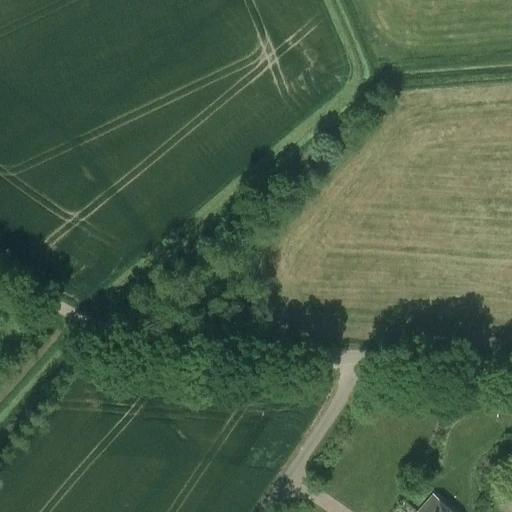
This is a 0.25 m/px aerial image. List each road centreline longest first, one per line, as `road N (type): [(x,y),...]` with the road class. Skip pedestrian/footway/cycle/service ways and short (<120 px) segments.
road 1 (unclassified): [(360,357),(109,331),(0,269)]
road 2 (unclassified): [(265,511),(360,357)]
road 3 (unclassified): [(360,357),(511,369)]
